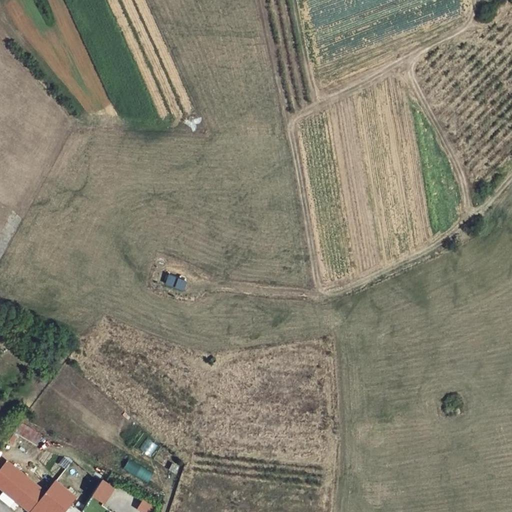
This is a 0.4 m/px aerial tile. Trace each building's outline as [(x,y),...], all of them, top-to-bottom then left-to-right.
[(167,273),(163,283),(181,289),(185,279),(167,273)] [(22,423),(16,434),(37,445),(42,434),(22,423)] [(123,468),(147,480),(152,471),(127,459),(123,468)] [(4,496),(24,511),(36,511),(47,499),(19,477),(4,496)] [(103,480),(92,497),(104,505),(115,487),(103,480)] [(57,487),(47,499),(36,511),(68,511),(77,502),(57,487)] [(145,499),(138,508),(143,511),(151,511),(155,506),(145,499)]
